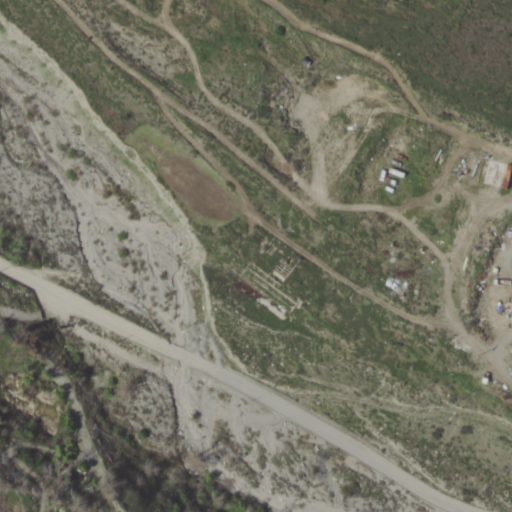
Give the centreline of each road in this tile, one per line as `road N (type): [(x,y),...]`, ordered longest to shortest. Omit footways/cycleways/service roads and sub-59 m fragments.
road 1 (residential): [(0,265),(327,424),(416,487),(473,511)]
road 2 (residential): [(455,198),(418,294),(424,324),(472,338),(511,384)]
